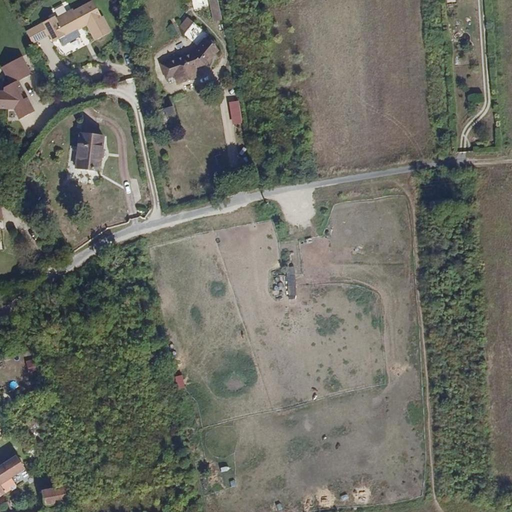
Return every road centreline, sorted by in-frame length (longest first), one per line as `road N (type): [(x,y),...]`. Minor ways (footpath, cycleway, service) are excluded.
road 1 (residential): [(498,164),(368,175),(163,220),(53,272),(0,315)]
road 2 (unknown): [(163,220),(134,96),(119,80),(63,70)]
road 3 (track): [(511,481),(335,500),(336,511)]
